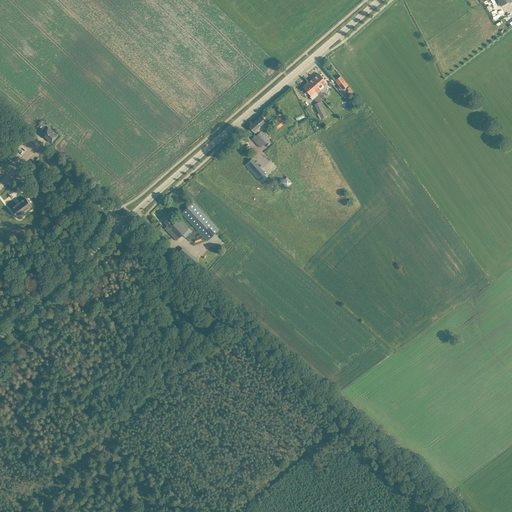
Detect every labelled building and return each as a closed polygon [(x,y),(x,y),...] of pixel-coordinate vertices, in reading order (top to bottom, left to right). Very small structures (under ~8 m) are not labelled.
[(319,73),(307,83),(316,93),(318,95),(321,92),(320,89),(327,83),(322,77),(319,73)] [(341,76),(336,80),(340,85),(339,86),(342,90),(348,85),(341,76)] [(307,83),(303,87),(306,91),(311,96),(310,97),(313,100),(313,99),(314,98),(315,99),(314,100),(316,102),(321,98),(318,95),(316,93),(307,83)] [(319,113),(321,118),(326,116),(320,102),(314,105),(319,113)] [(252,139),(255,142),(259,147),(270,138),(262,130),(264,128),(262,125),(266,121),(265,120),(266,119),(264,117),(264,118),(261,115),(249,126),(256,135),(252,139)] [(275,123),(279,127),(286,121),(282,116),(275,123)] [(48,126),(45,130),(41,134),(51,143),(58,134),(48,126)] [(245,165),(259,180),(266,174),(252,158),(245,165)] [(25,197),(18,203),(25,211),(29,208),(32,206),(28,201),(25,197)] [(181,213),(185,216),(199,232),(202,235),(207,241),(218,230),(196,205),(193,202),(181,213)] [(11,208),(14,212),(17,217),(25,211),(18,203),(11,208)] [(191,231),(182,221),(179,218),(174,223),(168,217),(163,222),(167,225),(164,228),(176,240),(180,237),(182,235),(184,238),(191,231)] [(182,248),(177,253),(192,267),(197,261),(182,248)]
